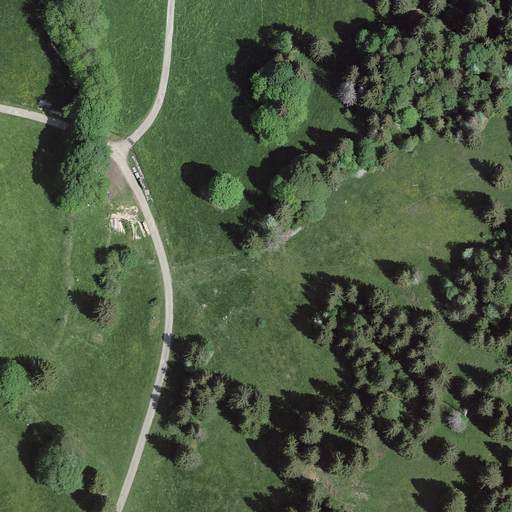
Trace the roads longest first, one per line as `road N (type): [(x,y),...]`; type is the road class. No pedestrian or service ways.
road 1 (unclassified): [(116,511),(168,335),(165,270),(145,205),(116,153),(94,135),(0,108)]
road 2 (track): [(172,0),(158,105),(116,153)]
